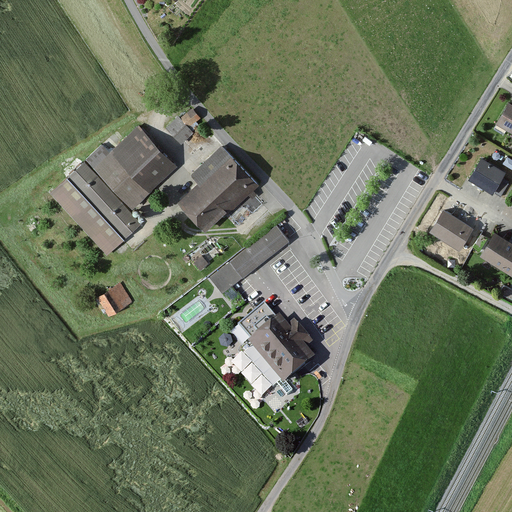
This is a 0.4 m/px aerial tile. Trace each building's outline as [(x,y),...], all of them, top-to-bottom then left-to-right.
[(497,119),(511,128),(511,98),(510,98),(497,119)] [(168,126),(182,140),(202,119),(189,105),(168,126)] [(87,154),(132,203),(177,163),(139,121),(108,149),(101,141),(87,154)] [(204,226),(256,179),(223,143),(191,172),(198,179),(178,197),(204,226)] [(467,173),(495,190),(509,169),(481,151),(467,173)] [(108,255),(142,224),(86,161),(51,192),(108,255)] [(431,230),(459,247),(472,226),(444,209),(431,230)] [(479,246),(510,265),(511,261),(511,234),(493,223),(479,246)] [(213,276),(224,291),(288,242),(277,228),(213,276)] [(121,281),(97,295),(109,315),(133,301),(121,281)] [(511,288),(504,284),(499,293),(511,299),(511,288)] [(283,380),(315,352),(307,344),(313,338),(302,326),(294,317),(289,322),(279,311),(275,315),(264,302),(239,323),(251,336),(247,339),(283,380)] [(224,334),(219,339),(221,346),(228,348),(233,343),(231,336),(224,334)]
